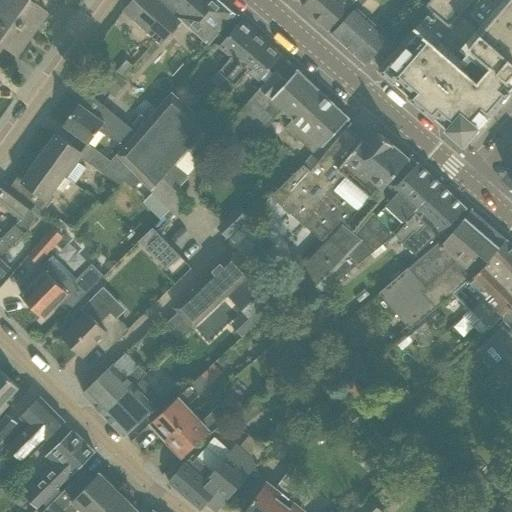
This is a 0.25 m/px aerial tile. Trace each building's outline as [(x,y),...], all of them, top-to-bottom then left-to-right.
[(1,0),(0,2),(0,11),(31,34),(47,12),(33,2),(34,0),(1,0)] [(131,0),(123,9),(138,22),(147,30),(168,6),(177,14),(188,0),(131,0)] [(168,6),(147,30),(161,43),(183,19),(209,42),(234,15),(235,14),(219,0),(188,0),(177,14),(168,6)] [(328,30),(342,16),(354,3),(357,0),(306,0),(301,5),(328,30)] [(356,5),(331,33),(363,63),(365,64),(369,60),(391,36),(369,15),(382,1),(382,0),(357,0),(354,3),(356,5)] [(508,89),(511,84),(511,0),(429,0),(424,6),(429,11),(379,68),(378,69),(464,143),(510,90),(508,89)] [(31,34),(0,11),(0,47),(1,46),(15,56),(31,34)] [(226,77),(259,37),(239,20),(227,35),(219,45),(232,56),(219,72),(226,77)] [(259,37),(226,77),(236,86),(248,70),(261,80),(280,55),(259,37)] [(103,62),(91,77),(114,96),(126,82),(103,62)] [(287,81),(275,70),(271,75),(260,87),(220,134),(242,153),(282,109),(294,121),(296,123),(323,93),(297,69),(287,81)] [(217,70),(209,80),(217,87),(226,77),(219,72),(217,70)] [(136,132),(134,130),(125,142),(122,145),(123,145),(115,153),(132,169),(144,181),(179,215),(193,200),(180,186),(189,177),(187,175),(216,140),(205,130),(209,125),(171,92),(136,132)] [(296,123),(294,121),(287,128),(298,138),(300,137),(314,151),(321,144),(322,145),(349,117),(323,93),(296,123)] [(204,120),(217,105),(209,97),(196,111),(204,120)] [(134,130),(101,103),(94,113),(79,102),(62,125),(87,143),(100,127),(122,145),(125,142),(134,130)] [(384,194),(383,189),(408,156),(378,131),(367,143),(349,163),(384,194)] [(39,157),(63,175),(74,183),(86,167),(74,158),(79,152),(79,151),(72,145),(56,133),(39,157)] [(305,164),(272,197),(322,240),(340,221),(346,226),(369,198),(341,173),(349,163),(367,143),(362,139),(361,140),(341,164),(336,160),(342,153),(333,145),(332,144),(312,167),(305,164)] [(124,178),(131,170),(113,155),(110,160),(89,145),(82,156),(99,170),(102,167),(120,181),(124,178)] [(52,198),(49,195),(52,190),(63,175),(39,157),(22,180),(32,188),(25,197),(34,205),(43,211),(52,198)] [(322,240),(270,294),(274,299),(291,315),(305,304),(314,295),(329,279),(333,282),(357,263),(396,235),(415,215),(415,213),(440,184),(417,162),(416,163),(416,164),(410,171),(404,165),(383,189),(384,194),(360,226),(354,232),(346,226),(340,221),(322,240)] [(131,170),(124,178),(136,189),(144,181),(132,169),(131,170)] [(0,186),(0,202),(21,218),(27,212),(34,205),(25,197),(4,182),(0,186)] [(415,215),(396,235),(416,254),(439,233),(439,234),(452,222),(465,207),(440,184),(415,213),(415,215)] [(43,211),(34,205),(27,212),(21,218),(4,237),(3,237),(0,239),(0,277),(10,267),(1,258),(35,219),(43,211)] [(440,242),(378,293),(409,330),(436,309),(453,294),(468,281),(499,246),(504,241),(469,211),(456,226),(442,243),(440,242)] [(27,255),(37,263),(62,236),(53,227),(27,255)] [(153,228),(140,241),(153,255),(167,242),(153,228)] [(468,281),(453,294),(489,328),(499,318),(501,316),(507,309),(511,304),(511,244),(506,239),(504,241),(499,246),(468,281)] [(175,307),(180,312),(194,327),(228,295),(248,276),(253,272),(233,251),(175,307)] [(30,275),(19,287),(24,292),(21,296),(43,317),(57,302),(61,297),(72,308),(104,275),(91,263),(76,278),(52,254),(49,257),(32,276),(30,275)] [(275,304),(248,276),(228,295),(255,324),(275,304)] [(98,293),(83,308),(86,311),(76,322),(61,336),(82,356),(96,342),(105,351),(127,328),(117,318),(110,311),(113,308),(98,293)] [(510,385),(511,383),(511,304),(507,309),(501,316),(499,318),(501,320),(501,325),(476,350),(510,385)] [(443,317),(436,309),(409,330),(416,338),(443,317)] [(180,312),(167,324),(180,339),(194,327),(180,312)] [(282,336),(299,354),(314,340),(297,322),(282,336)] [(133,386),(142,378),(148,373),(139,364),(130,373),(119,373),(110,364),(83,392),(103,413),(133,386)] [(151,422),(164,436),(191,413),(185,407),(217,376),(209,366),(172,401),(160,413),(151,422)] [(0,412),(9,403),(6,400),(19,386),(0,369),(0,412)] [(148,385),(142,378),(133,386),(103,413),(124,435),(139,422),(145,416),(151,422),(160,413),(172,401),(164,394),(160,398),(148,385)] [(399,384),(388,393),(399,406),(410,396),(399,384)] [(198,421),(191,413),(164,436),(183,456),(197,442),(207,432),(209,433),(239,406),(228,395),(198,421)] [(20,416),(26,422),(14,433),(12,430),(17,424),(6,414),(0,421),(0,444),(16,459),(19,457),(24,462),(65,421),(39,396),(25,410),(20,416)] [(37,508),(95,451),(72,428),(45,455),(55,465),(24,495),(37,508)] [(184,463),(168,481),(201,509),(206,503),(216,511),(258,464),(236,446),(211,471),(195,458),(194,458),(192,456),(186,463),(184,463)] [(408,460),(388,480),(402,494),(409,487),(413,492),(426,478),(408,460)] [(276,511),(301,479),(287,469),(273,489),(264,483),(254,498),(243,511),(276,511)] [(476,469),(466,478),(476,492),(487,483),(476,469)] [(73,511),(79,507),(84,511),(96,511),(118,491),(99,472),(92,479),(83,470),(41,511),(73,511)] [(312,487),(301,479),(276,511),(303,511),(297,507),(312,487)] [(118,491),(96,511),(134,511),(137,509),(118,491)] [(444,498),(444,504),(449,507),(454,504),(454,498),(449,495),(444,498)] [(381,511),(369,500),(356,511),(381,511)] [(511,511),(511,502),(510,500),(497,511),(511,511)]
